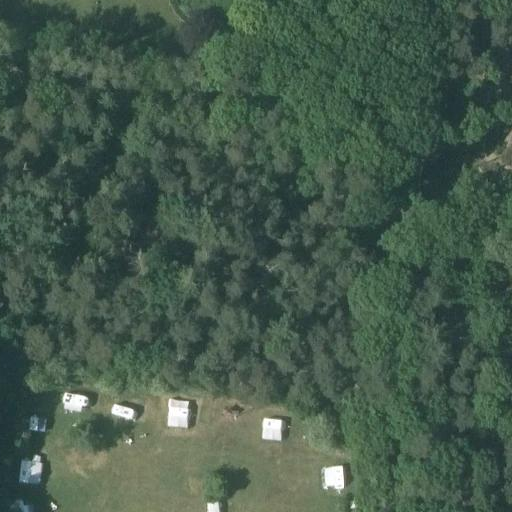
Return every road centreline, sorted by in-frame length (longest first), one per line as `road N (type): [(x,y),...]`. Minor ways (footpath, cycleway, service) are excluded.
road 1 (unclassified): [(388,137),(0,75)]
road 2 (unclassified): [(403,511),(388,137)]
road 3 (unclassified): [(388,137),(382,0)]
